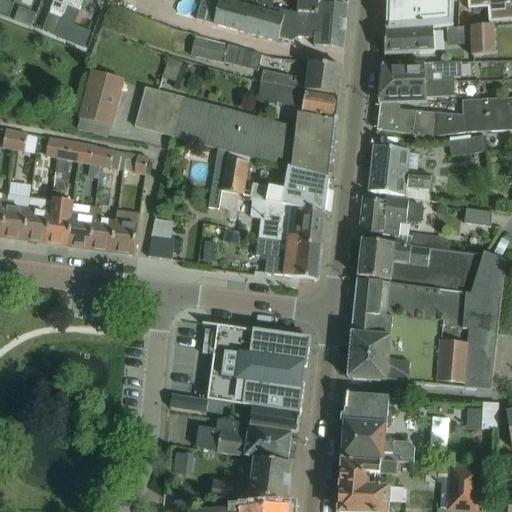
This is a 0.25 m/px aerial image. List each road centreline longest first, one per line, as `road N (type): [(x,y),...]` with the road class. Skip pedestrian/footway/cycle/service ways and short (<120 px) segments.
road 1 (tertiary): [(330,310),(360,0)]
road 2 (residential): [(119,511),(147,463),(163,292)]
road 3 (tertiary): [(312,511),(330,310)]
road 4 (unclassified): [(330,310),(163,292)]
road 5 (unclassified): [(163,292),(0,270)]
